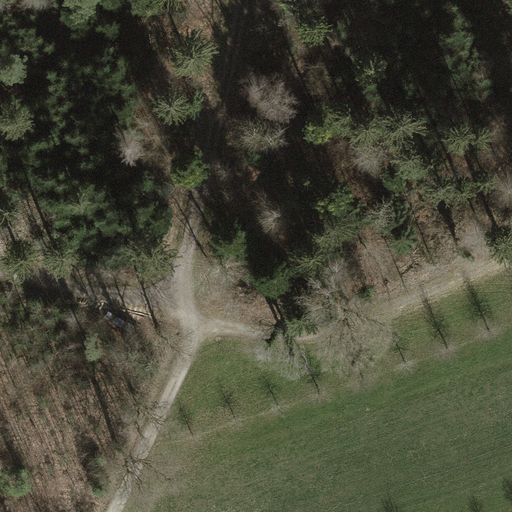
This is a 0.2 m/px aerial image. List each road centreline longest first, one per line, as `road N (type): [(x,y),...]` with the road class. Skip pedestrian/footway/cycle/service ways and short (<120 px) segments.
road 1 (track): [(198,315),(255,331),(332,326),(449,288),(511,257)]
road 2 (track): [(198,315),(184,262),(217,135),(235,0)]
road 3 (track): [(118,511),(190,352),(198,315)]
road 4 (track): [(198,315),(0,273)]
